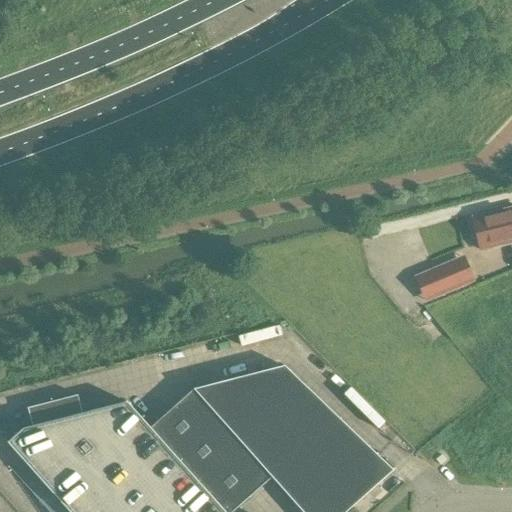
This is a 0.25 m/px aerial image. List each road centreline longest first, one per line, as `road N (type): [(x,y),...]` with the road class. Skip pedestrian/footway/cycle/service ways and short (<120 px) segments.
road 1 (unknown): [(274,511),(134,363),(244,349),(281,355),(458,505)]
road 2 (secondary): [(0,155),(283,33),(336,0)]
road 3 (secondary): [(219,0),(0,93)]
